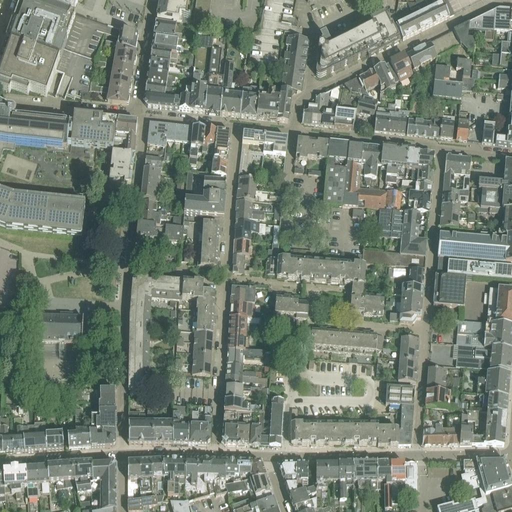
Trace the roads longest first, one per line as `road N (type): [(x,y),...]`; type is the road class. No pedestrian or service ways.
road 1 (residential): [(143,117),(120,338),(122,455)]
road 2 (residential): [(236,127),(215,455)]
road 3 (residential): [(415,456),(440,149)]
road 4 (residential): [(511,4),(496,3),(300,99),(294,134)]
road 5 (residential): [(415,456),(266,456)]
road 6 (residential): [(440,149),(294,134)]
road 7 (residential): [(135,116),(0,102)]
road 8 (unknown): [(9,189),(35,194),(60,187),(78,110)]
road 9 (residential): [(122,455),(0,463)]
